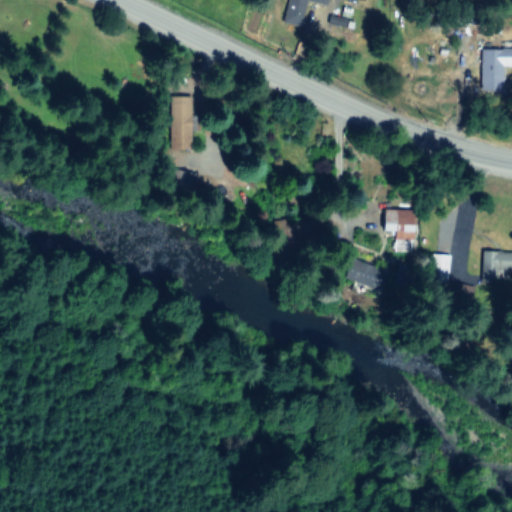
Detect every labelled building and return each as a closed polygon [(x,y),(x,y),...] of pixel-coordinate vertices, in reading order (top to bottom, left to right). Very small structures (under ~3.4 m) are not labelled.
[(324,0),(286,0),(281,20),(297,24),(303,0),(307,0),(323,4),(324,0)] [(511,64),(511,47),(478,46),(477,88),(499,89),(500,64),(511,64)] [(187,95),(168,94),(167,128),(186,129),(187,95)] [(409,208),(379,207),(379,213),(389,213),(389,219),(386,219),(385,235),(408,236),(409,208)] [(511,269),(511,250),(485,250),(485,276),(494,276),(494,269),(511,269)] [(443,276),(446,254),(429,252),(425,273),(443,276)]
